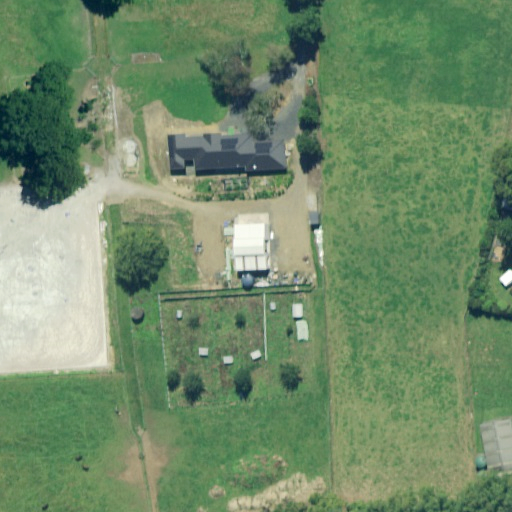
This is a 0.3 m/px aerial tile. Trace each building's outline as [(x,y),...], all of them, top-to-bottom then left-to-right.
[(196,105),(191,82),(154,89),(156,100),(151,101),(153,112),(159,111),(163,130),(199,123),(200,130),(214,128),(209,103),(196,105)] [(172,152),(165,142),(157,148),(163,158),(172,152)] [(246,164),(245,144),(213,146),(214,166),(246,164)] [(322,214),(312,214),(312,225),(322,225),(322,214)] [(256,249),(256,221),(232,220),(231,248),(256,249)] [(290,229),(281,228),(280,254),(289,255),(290,229)] [(511,432),(508,416),(480,422),(493,483),(511,478),(511,432)]
